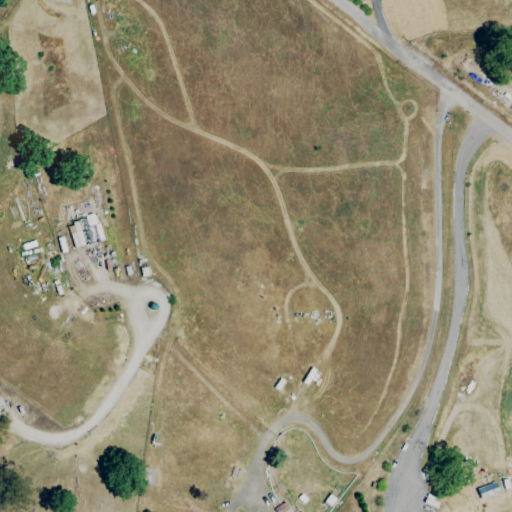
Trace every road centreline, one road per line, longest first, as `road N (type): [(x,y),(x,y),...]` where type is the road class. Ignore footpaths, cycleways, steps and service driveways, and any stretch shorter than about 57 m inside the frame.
road 1 (residential): [(511,142),(333,0)]
road 2 (residential): [(0,408),(19,430),(46,439),(86,429),(140,353),(147,321)]
